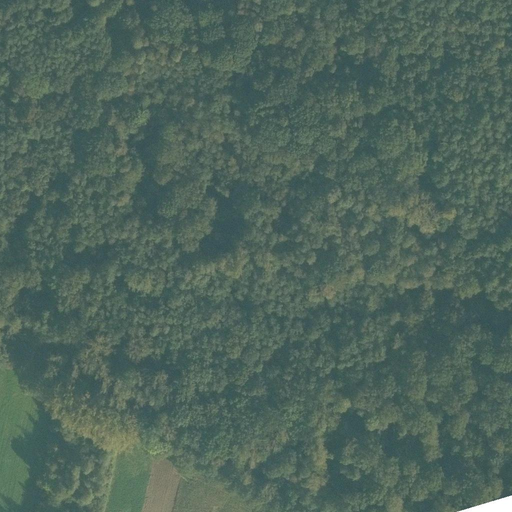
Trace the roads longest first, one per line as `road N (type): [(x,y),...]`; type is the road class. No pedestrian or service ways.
road 1 (track): [(511,330),(383,67)]
road 2 (track): [(511,53),(415,50),(383,67)]
